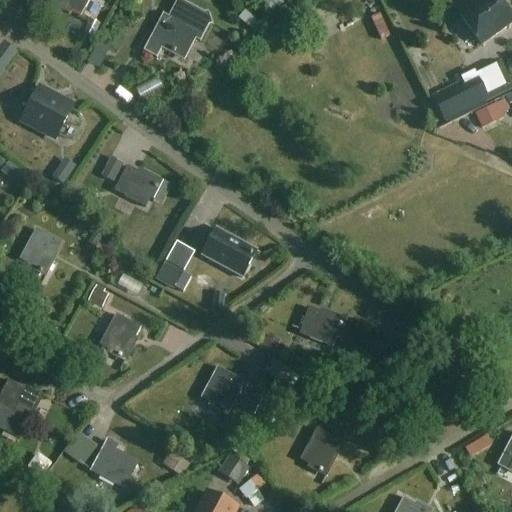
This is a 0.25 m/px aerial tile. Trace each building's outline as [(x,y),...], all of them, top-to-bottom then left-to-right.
[(71,15),(72,13),(82,19),(91,0),(29,0),(26,6),(38,13),(40,9),(48,13),(52,5),(71,15)] [(205,13),(179,0),(176,0),(168,18),(163,15),(144,52),(156,58),(161,49),(184,61),(196,39),(200,42),(208,26),(213,25),(208,12),(205,13)] [(511,22),(511,17),(499,0),(475,0),(457,13),(481,45),(511,22)] [(259,24),(242,8),(235,15),(252,31),(259,24)] [(295,36),(288,22),(267,32),(274,46),(295,36)] [(0,77),(17,52),(2,42),(0,45),(0,77)] [(511,90),(511,88),(501,65),(431,97),(443,122),(511,90)] [(76,105),(40,86),(19,125),(56,144),(76,105)] [(509,110),(505,100),(475,115),(482,130),(505,119),(502,113),(509,110)] [(101,176),(113,182),(123,163),(111,157),(101,176)] [(163,182),(139,170),(138,173),(128,167),(115,192),(146,209),(152,200),(153,201),(163,182)] [(93,206),(92,192),(82,192),(83,207),(93,206)] [(60,243),(36,230),(19,261),(28,265),(26,268),(45,278),(58,254),(55,252),(60,243)] [(103,234),(96,230),(88,244),(95,249),(103,234)] [(218,230),(203,259),(246,282),(261,253),(218,230)] [(184,273),(166,263),(155,281),(173,291),(175,289),(183,274),(184,273)] [(183,274),(175,289),(183,294),(191,279),(183,274)] [(108,296),(94,289),(88,302),(102,309),(108,296)] [(225,296),(213,294),(212,309),(224,311),(225,296)] [(320,312),(310,308),(300,335),(333,348),(336,339),(339,340),(347,320),(321,310),(320,312)] [(117,316),(101,347),(109,351),(107,354),(127,365),(140,341),(136,339),(142,329),(117,316)] [(78,376),(57,365),(51,379),(72,389),(78,376)] [(242,381),(217,368),(201,400),(210,404),(208,407),(227,417),(240,393),(237,391),(242,381)] [(9,382),(0,399),(0,407),(14,415),(5,433),(18,440),(32,414),(35,416),(45,397),(21,384),(19,387),(9,382)] [(263,400),(254,416),(272,425),(280,410),(263,400)] [(317,431),(301,462),(309,467),(308,470),(328,480),(340,456),(337,455),(342,444),(317,431)] [(98,446),(84,436),(68,456),(82,467),(98,446)] [(108,441),(91,474),(122,490),(127,481),(130,482),(139,464),(117,453),(120,447),(108,441)] [(511,443),(499,467),(511,474),(511,443)] [(183,457),(173,450),(163,465),(173,472),(183,457)] [(239,486),(250,468),(231,456),(219,474),(239,486)] [(208,497),(200,511),(234,511),(235,511),(208,497)] [(433,511),(434,511),(417,503),(416,505),(406,500),(398,511),(433,511)]
